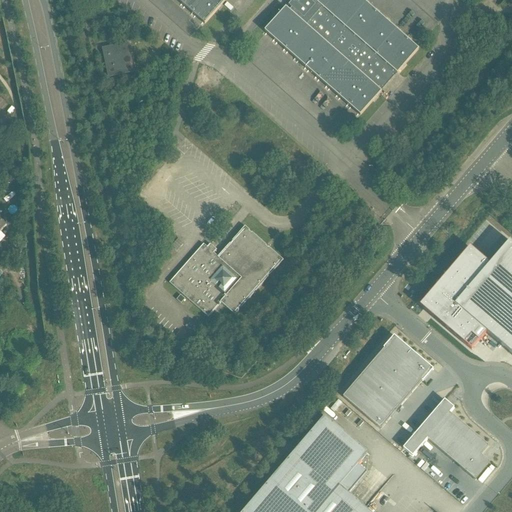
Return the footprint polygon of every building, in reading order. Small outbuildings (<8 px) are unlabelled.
[(178,0),(206,24),(227,0),(178,0)] [(361,0),(293,0),(265,31),(361,116),(418,50),(361,0)] [(134,73),(128,43),(102,49),(109,78),(134,73)] [(11,184),(2,183),(1,192),(10,193),(11,184)] [(210,245),(207,248),(204,245),(169,284),(208,318),(221,304),(235,316),(239,311),(238,310),(240,308),(241,309),(254,295),(253,294),(255,292),(256,292),(269,278),(268,277),(270,275),(270,276),(284,261),(269,248),(268,249),(266,247),(266,246),(252,233),(251,234),(249,232),(250,231),(245,227),(232,241),(233,242),(231,245),(230,244),(218,258),(214,254),(217,251),(210,245)] [(470,248),(420,306),(447,330),(472,351),(486,333),(511,355),(511,243),(510,241),(490,265),(470,248)] [(384,350),(343,398),(381,430),(422,382),(423,382),(433,370),(394,337),(384,349),(384,350)] [(445,401),(403,449),(413,457),(427,440),(475,481),(490,463),(481,456),(489,447),(450,414),(454,409),(445,401)] [(368,511),(349,496),(368,474),(358,465),(368,454),(325,417),(243,511),(368,511)]
